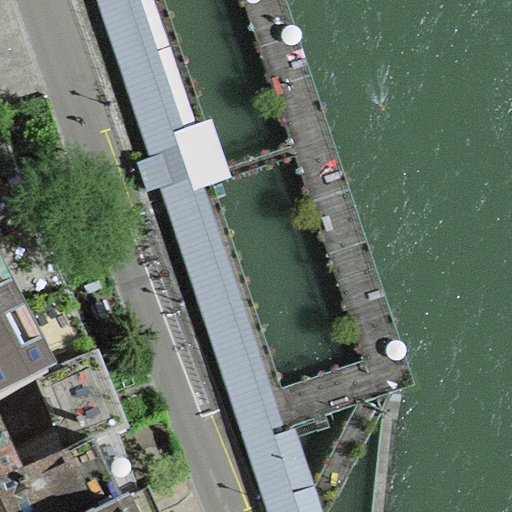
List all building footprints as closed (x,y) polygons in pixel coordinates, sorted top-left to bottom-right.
[(94,0),(149,164),(135,169),(143,195),(158,190),(265,511),(316,511),(310,493),(306,494),(287,438),(270,444),(192,211),(178,169),(170,144),(121,0),(94,0)] [(214,128),(170,144),(178,169),(192,211),(237,195),(234,187),(229,171),(214,128)] [(0,143),(0,181),(13,176),(8,163),(0,143)] [(0,320),(9,316),(12,321),(63,298),(13,176),(0,181),(0,320)] [(0,403),(32,388),(32,385),(90,361),(63,298),(12,321),(9,316),(0,320),(0,403)] [(32,385),(32,388),(62,461),(106,440),(120,434),(90,361),(32,385)] [(18,486),(0,492),(0,511),(107,511),(129,500),(120,477),(106,440),(62,461),(18,486)] [(0,492),(18,486),(0,446),(0,492)] [(129,500),(107,511),(152,511),(144,493),(129,500)]
